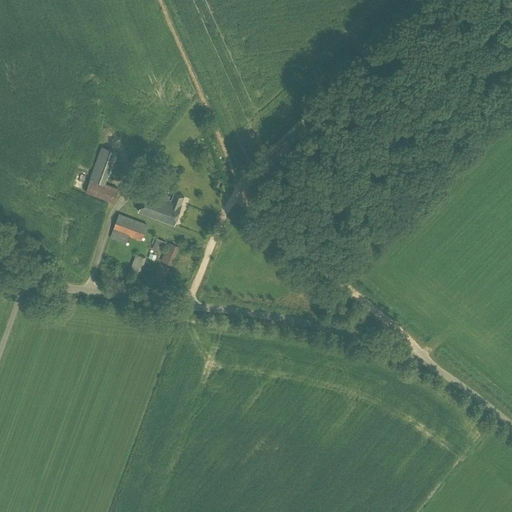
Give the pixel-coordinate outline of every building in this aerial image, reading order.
[(114,202),(118,189),(104,184),(116,152),(102,147),(85,192),(114,202)] [(181,204),(184,196),(174,193),(171,200),(169,199),(170,196),(164,194),(163,197),(146,191),(138,211),(174,224),(182,204),(181,204)] [(142,241),(148,223),(119,213),(110,237),(127,244),(129,236),(142,241)] [(161,252),(165,241),(156,238),(152,248),(161,252)] [(172,265),(179,246),(169,242),(161,261),(172,265)] [(140,276),(146,257),(136,254),(129,272),(140,276)] [(163,286),(171,267),(160,263),(152,282),(163,286)]
